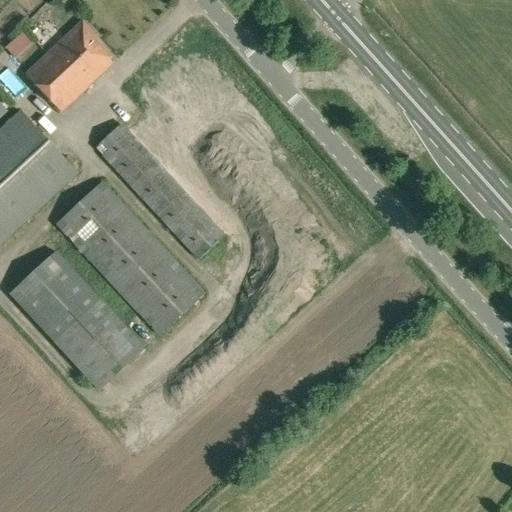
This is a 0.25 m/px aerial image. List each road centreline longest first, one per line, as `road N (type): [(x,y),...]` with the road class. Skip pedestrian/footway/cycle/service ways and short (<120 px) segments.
road 1 (unclassified): [(511,342),(274,78)]
road 2 (primary): [(511,212),(338,19)]
